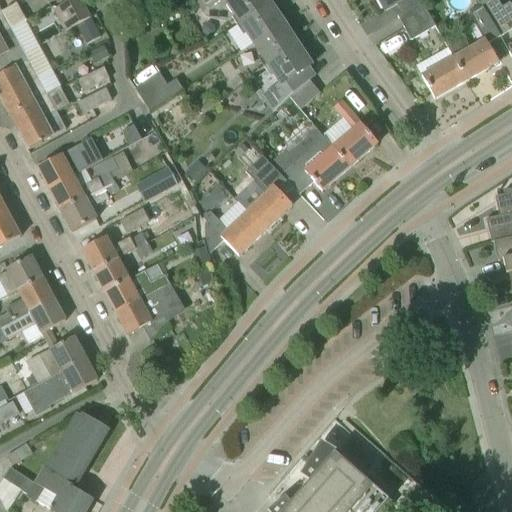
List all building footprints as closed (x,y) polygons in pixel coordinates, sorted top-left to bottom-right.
[(79,0),(73,0),(61,7),(55,10),(66,32),(90,19),(79,0)] [(239,25),(270,5),(266,0),(193,0),(194,0),(207,19),(226,23),(234,18),(239,25)] [(378,0),(385,12),(397,5),(403,14),(422,4),(419,0),(378,0)] [(486,0),(480,4),(483,8),(500,37),(511,29),(511,8),(509,4),(502,9),(496,0),(486,0)] [(398,17),(411,41),(435,28),(422,4),(403,14),(398,17)] [(253,46),(283,26),(270,5),(239,25),(253,46)] [(454,59),(453,60),(466,83),(498,64),(487,44),(500,37),(483,8),(470,15),(485,42),(471,50),(463,36),(446,45),(454,59)] [(0,36),(11,30),(2,13),(0,13),(0,36)] [(101,38),(91,21),(77,29),(86,46),(101,38)] [(266,67),(297,46),(283,26),(253,46),(266,67)] [(0,58),(21,48),(11,30),(0,36),(0,58)] [(308,84),(307,83),(301,74),(311,67),(297,46),(266,67),(279,85),(261,97),(271,111),(289,99),(288,98),(308,84)] [(109,58),(103,47),(89,54),(95,65),(109,58)] [(434,101),(466,83),(453,60),(421,78),(434,101)] [(0,99),(37,79),(28,62),(0,77),(0,99)] [(104,69),(86,78),(79,81),(84,93),(109,81),(104,69)] [(167,86),(159,75),(135,91),(150,114),(184,91),(176,80),(167,86)] [(0,100),(9,117),(47,97),(37,79),(0,99),(0,100)] [(288,98),(289,99),(300,112),(302,111),(311,103),(320,94),(309,82),(307,83),(308,84),(288,98)] [(112,102),(106,90),(77,103),(83,116),(112,102)] [(19,134),(56,114),(47,97),(9,117),(19,134)] [(332,148),(350,169),(378,145),(341,103),(330,112),(349,133),(332,148)] [(56,114),(19,134),(28,152),(66,131),(56,114)] [(134,128),(122,134),(130,147),(141,141),(134,128)] [(74,177),(86,171),(88,170),(81,157),(96,149),(91,140),(37,169),(49,191),(74,177)] [(248,151),(242,145),(235,152),(241,158),(248,151)] [(322,193),(350,169),(332,148),(304,172),(322,193)] [(246,213),(265,233),(292,207),(276,191),(285,182),(262,158),(246,173),(266,194),(246,213)] [(61,212),(115,183),(110,174),(118,170),(112,159),(91,169),(97,180),(92,183),(80,189),(74,177),(49,191),(61,212)] [(206,172),(197,163),(186,174),(194,182),(206,172)] [(135,186),(144,203),(144,204),(177,186),(168,168),(167,169),(135,186)] [(115,183),(61,212),(72,234),(98,220),(92,209),(109,200),(108,198),(137,183),(132,174),(115,183)] [(511,190),(504,193),(505,196),(495,198),(499,218),(486,221),(489,232),(511,226),(511,222),(510,215),(511,214),(511,190)] [(0,227),(11,221),(1,204),(0,204),(0,227)] [(143,211),(120,223),(127,235),(150,223),(143,211)] [(265,233),(246,213),(227,231),(218,222),(210,213),(203,220),(206,223),(205,225),(205,237),(210,255),(223,242),(238,258),(265,233)] [(11,221),(0,227),(0,250),(2,250),(2,248),(20,239),(11,221)] [(511,239),(511,226),(489,232),(491,244),(494,244),(511,239)] [(136,251),(148,244),(151,242),(147,233),(132,242),(130,239),(113,248),(107,238),(82,252),(93,273),(119,260),(118,259),(135,250),(136,251)] [(511,239),(494,244),(498,262),(503,261),(506,275),(509,274),(511,283),(511,239)] [(148,244),(136,251),(140,259),(153,253),(148,244)] [(210,265),(204,249),(192,253),(197,269),(210,265)] [(17,293),(42,280),(31,258),(6,271),(7,273),(0,276),(0,281),(9,298),(18,293),(17,293)] [(105,295),(130,281),(119,260),(93,273),(105,295)] [(214,283),(208,271),(196,277),(202,288),(214,283)] [(116,316),(171,287),(166,277),(164,278),(152,285),(145,273),(130,281),(105,295),(116,316)] [(0,329),(54,301),(42,280),(17,293),(18,293),(22,301),(6,309),(8,313),(0,317),(0,329)] [(171,287),(116,316),(128,337),(143,330),(149,342),(172,330),(168,322),(185,313),(171,287)] [(54,301),(0,329),(0,330),(0,345),(35,326),(40,336),(65,323),(54,301)] [(51,379),(86,360),(74,339),(39,357),(51,379)] [(50,407),(62,401),(80,392),(96,383),(97,382),(86,360),(51,379),(50,379),(50,380),(45,383),(32,389),(23,394),(36,418),(51,410),(50,407)] [(32,389),(45,383),(40,373),(27,380),(32,389)] [(0,405),(8,401),(2,388),(0,389),(0,405)] [(0,424),(18,415),(12,403),(0,408),(0,424)] [(46,474),(72,489),(108,431),(82,415),(46,474)] [(31,455),(26,446),(6,457),(13,467),(31,455)] [(386,511),(394,506),(371,479),(366,483),(335,455),(284,511),(386,511)] [(72,489),(46,474),(38,488),(9,471),(3,481),(21,492),(28,496),(27,498),(50,511),(85,511),(92,502),(92,503),(93,502),(72,489)] [(0,501),(5,511),(7,511),(21,492),(3,481),(0,484),(0,501)]
